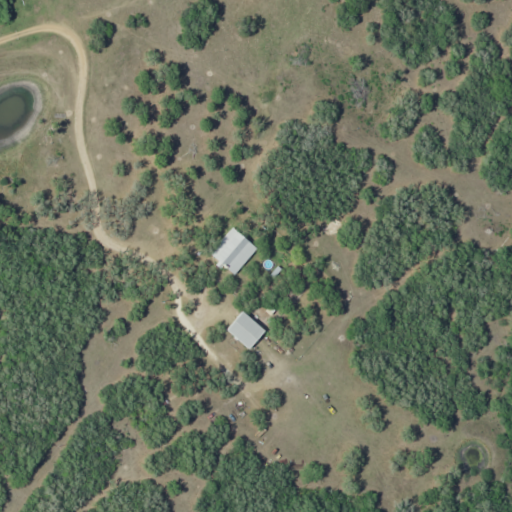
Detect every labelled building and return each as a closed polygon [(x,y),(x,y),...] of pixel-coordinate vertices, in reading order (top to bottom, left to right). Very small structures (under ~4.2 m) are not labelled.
[(179,238),(189,245),(217,208),(208,201),(179,238)] [(257,244),(235,271),(208,249),(231,224),(257,244)] [(277,260),(285,267),(278,276),(270,269),(277,260)] [(244,271),(232,286),(236,290),(248,274),(244,271)] [(269,301),(265,306),(270,310),(274,305),(269,301)] [(241,307),(263,326),(249,345),(227,325),(241,307)]
